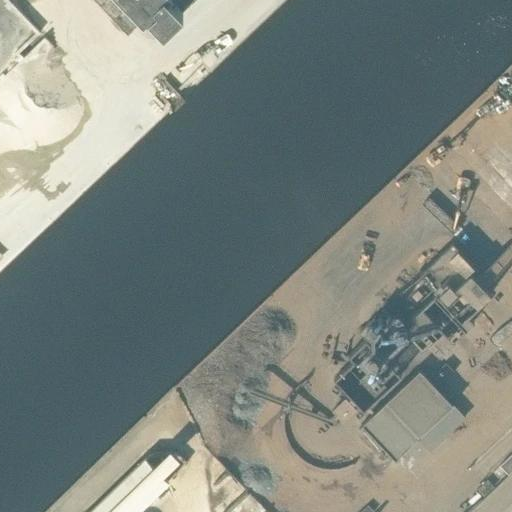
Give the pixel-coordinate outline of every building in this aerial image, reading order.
[(123,0),(142,20),(158,36),(195,0),(123,0)] [(346,399),(332,410),(342,422),(356,410),(353,406),(357,402),(363,408),(407,367),(390,350),(409,332),(422,346),(427,342),(439,354),(474,321),(468,315),(490,293),(472,274),(479,267),(453,243),(361,329),(367,334),(353,348),(358,353),(333,376),(353,397),(348,401),(346,399)] [(419,369),(384,402),(418,438),(453,405),(419,369)] [(129,511),(170,473),(151,453),(89,511),(129,511)] [(272,511),(262,501),(251,511),(272,511)]
